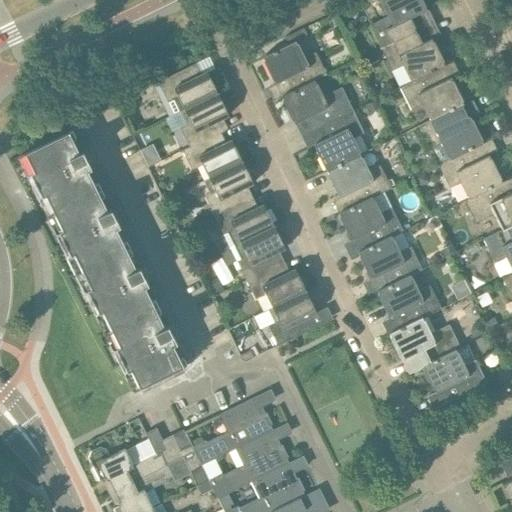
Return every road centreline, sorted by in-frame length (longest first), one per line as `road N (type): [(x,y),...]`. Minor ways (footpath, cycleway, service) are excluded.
road 1 (residential): [(430,450),(326,268),(225,57),(323,0)]
road 2 (residential): [(217,372),(94,127)]
road 3 (residential): [(341,511),(270,362),(217,372)]
